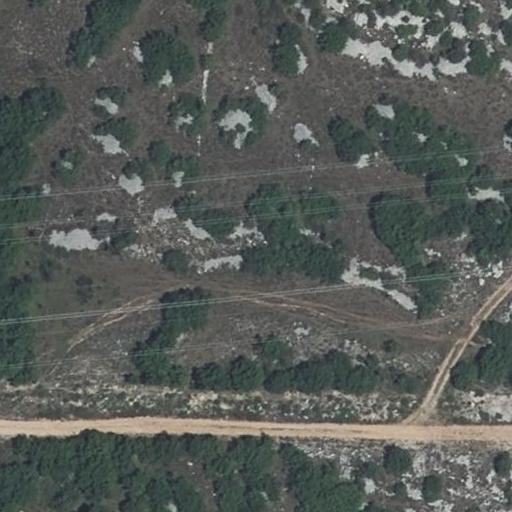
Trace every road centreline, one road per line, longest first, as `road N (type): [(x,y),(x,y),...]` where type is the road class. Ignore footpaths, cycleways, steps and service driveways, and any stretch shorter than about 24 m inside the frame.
road 1 (track): [(0,492),(64,434),(511,351)]
road 2 (track): [(0,430),(511,441)]
road 3 (track): [(511,284),(449,363),(415,438)]
